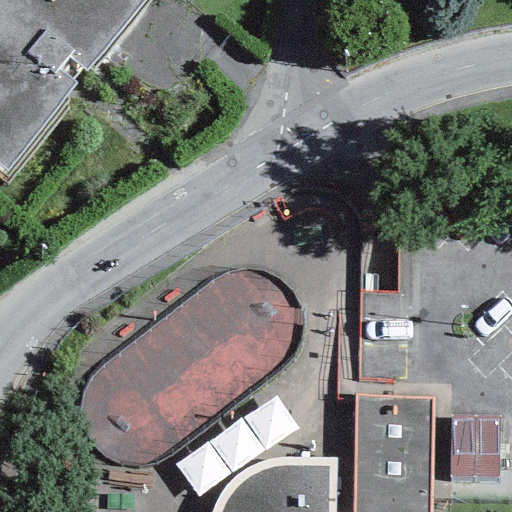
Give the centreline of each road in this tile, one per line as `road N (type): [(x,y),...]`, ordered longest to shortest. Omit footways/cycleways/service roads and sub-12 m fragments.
road 1 (unknown): [(426,384),(427,395),(346,388),(343,231),(316,198),(288,205),(291,145)]
road 2 (tertiary): [(291,145),(55,292),(0,349)]
road 3 (tertiary): [(511,58),(411,83),(291,145)]
road 4 (residential): [(302,0),(284,100),(291,145)]
